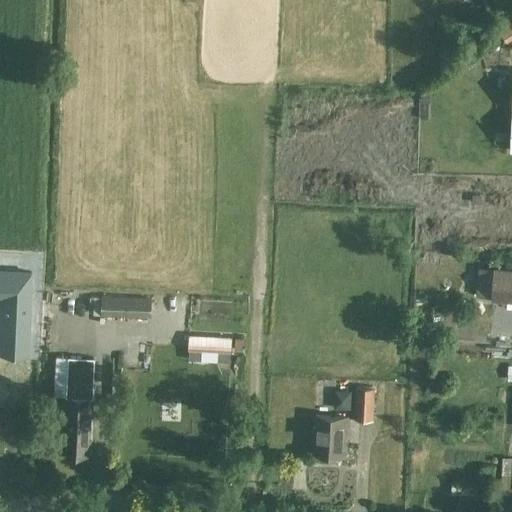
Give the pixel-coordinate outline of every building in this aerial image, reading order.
[(511,11),(511,0),(494,0),(496,13),(511,11)] [(0,270),(0,300),(1,301),(0,328),(0,353),(29,354),(33,272),(0,270)] [(469,310),(500,314),(502,299),(486,297),(488,284),(473,282),(469,310)] [(104,296),(103,314),(151,317),(152,298),(104,296)] [(68,356),(66,397),(68,397),(66,437),(47,436),(46,452),(66,453),(66,454),(88,455),(91,398),(93,398),(95,357),(68,356)] [(372,419),(373,399),(388,400),(389,383),(374,382),(374,387),(357,386),(355,419),(372,419)] [(313,454),(346,456),(348,416),(315,414),(315,425),(313,425),(312,438),(314,438),(313,454)] [(458,440),(456,451),(483,455),(485,444),(458,440)] [(511,488),(511,458),(502,458),(500,493),(511,494),(511,488)] [(494,511),(496,500),(489,499),(471,497),(471,491),(462,490),(462,497),(459,497),(458,511),(494,511)]
